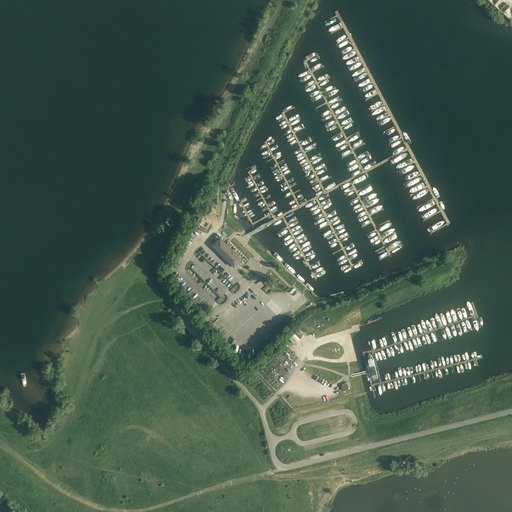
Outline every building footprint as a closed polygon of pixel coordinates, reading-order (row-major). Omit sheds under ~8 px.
[(200,217),(195,225),(208,232),(209,229),(209,228),(212,224),(200,217)] [(213,245),(220,252),(226,245),(220,238),(213,245)] [(241,259),(226,245),(220,252),(234,266),(241,259)] [(304,341),(296,331),(289,337),(294,343),(297,341),(300,345),(304,341)] [(379,383),(372,352),(365,354),(371,379),(372,385),(379,383)]
